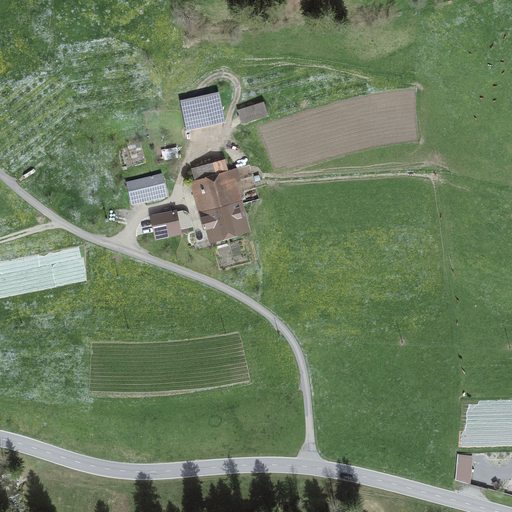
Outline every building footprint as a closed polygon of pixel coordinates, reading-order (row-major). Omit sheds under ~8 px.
[(261,102),(238,109),(242,122),(265,115),(261,102)] [(220,122),(216,103),(183,110),(187,129),(220,122)] [(237,179),(234,168),(224,171),(221,159),(192,168),(195,179),(190,181),(204,227),(210,225),(213,236),(242,227),(229,182),(237,179)] [(130,204),(162,197),(157,176),(125,183),(130,204)] [(177,233),(176,228),(186,226),(183,211),(151,218),(155,233),(162,231),(163,236),(177,233)] [(458,452),(456,479),(471,481),(474,453),(458,452)]
